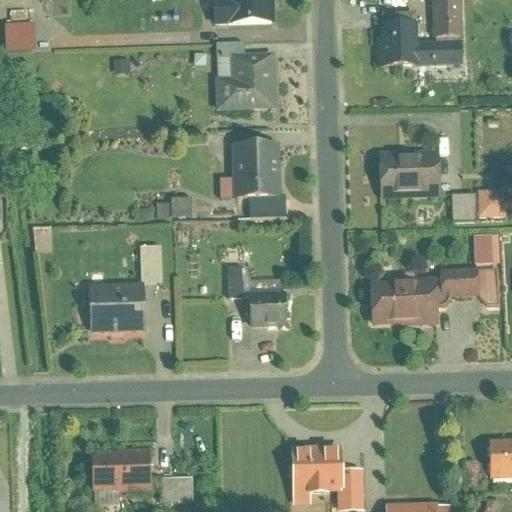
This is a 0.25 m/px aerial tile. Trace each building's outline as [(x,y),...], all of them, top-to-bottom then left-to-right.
[(214,0),(215,29),(279,27),(278,0),(214,0)] [(441,41),(470,40),(468,1),(439,2),(441,41)] [(5,26),(5,41),(28,41),(28,26),(5,26)] [(425,67),(424,27),(383,28),(384,69),(425,67)] [(219,60),(222,116),(283,112),(279,56),(219,60)] [(118,61),(118,76),(135,76),(135,61),(118,61)] [(288,147),(238,148),(239,206),(289,205),(288,147)] [(385,202),(448,200),(447,158),(384,160),(385,202)] [(510,192),(483,193),(484,220),(511,219),(510,192)] [(453,223),(476,223),(475,198),(452,198),(453,223)] [(192,219),(192,202),(172,202),(172,219),(192,219)] [(474,268),(494,267),(493,237),(473,238),(474,268)] [(161,249),(141,249),(141,285),(162,285),(161,249)] [(488,274),(449,275),(450,301),(489,300),(488,274)] [(377,287),(379,329),(445,326),(444,284),(377,287)] [(150,289),(93,291),(96,339),(152,337),(150,289)] [(292,293),(250,295),(252,330),(293,329),(292,293)] [(511,446),(491,447),(491,485),(511,484),(511,446)] [(367,491),(365,447),(329,448),(329,452),(305,452),(306,493),(367,491)] [(151,496),(150,455),(117,455),(117,459),(93,460),(94,497),(151,496)] [(193,483),(160,483),(160,508),(194,508),(193,483)]
